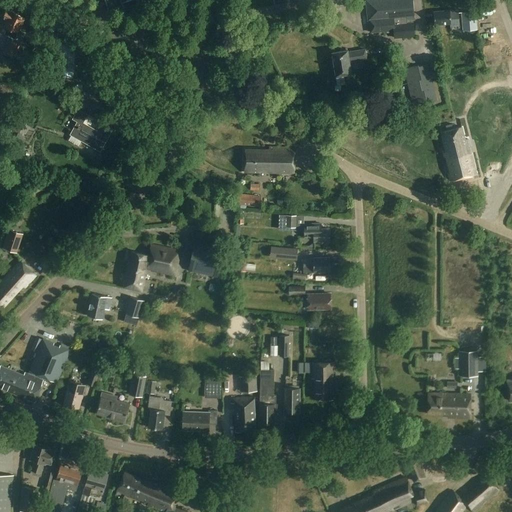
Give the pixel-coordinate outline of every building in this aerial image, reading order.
[(104,0),(108,10),(122,5),(124,10),(125,10),(123,2),(129,0),(104,0)] [(414,19),(412,0),(377,0),(367,1),(369,20),(370,20),(371,32),(394,30),(395,38),(414,36),(413,23),(411,23),(411,19),(414,19)] [(25,17),(7,9),(3,18),(8,21),(5,27),(8,28),(5,34),(15,39),(25,17)] [(460,26),(458,10),(450,11),(450,10),(433,12),(435,25),(450,24),(450,27),(460,26)] [(478,30),(476,11),(462,13),(464,31),(478,30)] [(76,39),(56,37),(54,69),(74,71),(76,39)] [(20,43),(7,40),(4,52),(16,56),(20,43)] [(367,59),(365,49),(348,52),(348,50),(332,53),(336,76),(351,73),(349,62),(367,59)] [(495,51),(497,74),(511,73),(510,50),(495,51)] [(437,101),(428,64),(419,67),(419,65),(405,69),(414,108),(428,104),(428,103),(437,101)] [(113,129),(78,109),(72,119),(77,122),(70,134),(100,152),(113,129)] [(447,130),(442,132),(447,153),(444,153),(451,180),(482,173),(473,135),(464,138),(461,127),(454,129),(453,124),(446,126),(447,130)] [(294,148),(269,147),(269,150),(245,149),(244,172),(294,173),(294,148)] [(261,195),(240,193),(239,204),(259,206),(261,195)] [(297,216),(279,215),(279,227),(297,227),(297,216)] [(321,229),(321,224),(305,224),(305,237),(314,237),(314,241),(330,241),(329,229),(321,229)] [(24,233),(8,229),(2,248),(18,253),(24,233)] [(224,246),(195,240),(188,271),(217,277),(224,246)] [(181,251),(151,245),(149,255),(131,252),(124,287),(147,291),(150,280),(144,279),(147,268),(151,269),(151,271),(175,276),(181,251)] [(298,249),(271,247),(270,259),(298,261),(298,249)] [(249,264),(249,258),(238,258),(238,272),(249,272),(249,269),(258,269),(258,264),(249,264)] [(331,272),(330,258),(304,259),(304,272),(314,271),(314,272),(331,272)] [(36,276),(20,262),(0,283),(0,302),(4,306),(23,286),(25,288),(36,276)] [(306,295),(306,286),(289,286),(289,296),(306,295)] [(112,298),(92,294),(87,316),(103,319),(105,309),(109,310),(112,298)] [(308,294),(308,309),(332,309),(331,294),(308,294)] [(145,301),(131,297),(126,313),(140,317),(145,301)] [(290,335),(280,335),(280,356),(290,356),(290,335)] [(71,350),(38,336),(32,350),(37,353),(29,371),(58,383),(71,350)] [(479,375),(478,350),(459,351),(460,376),(479,375)] [(270,363),(261,363),(261,369),(260,423),(274,423),(274,413),(277,413),(277,404),(276,404),(276,395),(273,395),(274,369),(270,369),(270,363)] [(335,372),(335,363),(313,363),(313,378),(315,378),(315,399),(333,399),(333,372),(335,372)] [(0,387),(20,396),(29,374),(25,373),(24,375),(1,365),(0,367),(0,387)] [(100,370),(93,368),(87,384),(95,387),(100,370)] [(147,370),(135,368),(130,394),(142,397),(147,370)] [(29,374),(20,396),(34,402),(43,380),(29,374)] [(248,377),(242,377),(242,391),(253,391),(253,385),(248,385),(248,377)] [(85,385),(70,381),(64,404),(79,408),(85,385)] [(220,382),(203,382),(203,399),(220,399),(220,382)] [(299,388),(286,388),(286,397),(286,413),(299,413),(299,388)] [(471,394),(428,393),(428,414),(448,414),(448,417),(471,418),(471,394)] [(164,398),(150,396),(148,409),(151,410),(148,427),(162,429),(164,415),(170,416),(172,401),(163,400),(164,398)] [(256,430),(254,397),(231,398),(231,403),(235,403),(236,431),(256,430)] [(130,404),(115,400),(115,401),(101,398),(97,413),(112,418),(112,419),(125,422),(130,404)] [(217,410),(209,410),(209,413),(183,412),(183,430),(209,431),(209,424),(217,424),(217,410)] [(50,450),(35,445),(30,460),(34,461),(31,474),(40,476),(44,465),(47,466),(48,464),(50,464),(54,451),(50,450)] [(426,477),(419,459),(406,463),(413,481),(426,477)] [(73,465),(61,461),(57,478),(54,478),(51,486),(46,511),(51,511),(59,511),(66,488),(68,489),(69,483),(78,485),(83,468),(72,466),(73,465)] [(108,474),(90,469),(85,484),(86,484),(81,501),(93,505),(98,488),(104,490),(108,474)] [(54,473),(48,471),(44,489),(50,490),(54,473)] [(155,485),(125,472),(117,491),(148,503),(147,505),(164,511),(185,511),(174,508),(180,492),(156,482),(155,485)] [(0,511),(9,511),(13,476),(0,474),(0,511)] [(367,511),(384,511),(390,510),(391,511),(415,501),(417,505),(429,502),(425,489),(413,492),(407,477),(373,491),(374,494),(362,499),(367,511)] [(474,511),(499,490),(488,478),(479,486),(461,499),(453,490),(438,510),(436,511),(464,511),(469,506),(473,511),(474,511)] [(37,488),(22,487),(20,510),(34,511),(37,488)] [(339,511),(367,511),(362,499),(339,510),(339,511)]
